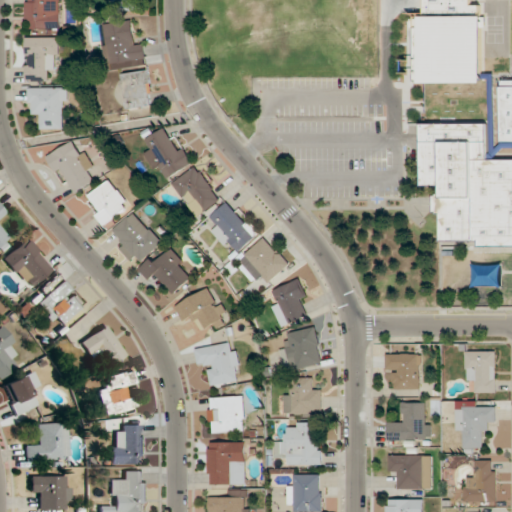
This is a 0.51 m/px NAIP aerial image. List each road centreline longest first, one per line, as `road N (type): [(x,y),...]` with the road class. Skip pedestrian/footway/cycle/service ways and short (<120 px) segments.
road 1 (residential): [(358,511),(351,310),(325,257),(194,94),(181,61),(175,0)]
road 2 (residential): [(178,511),(177,405),(163,355),(30,187),(0,125)]
road 3 (residential): [(355,327),(511,326)]
